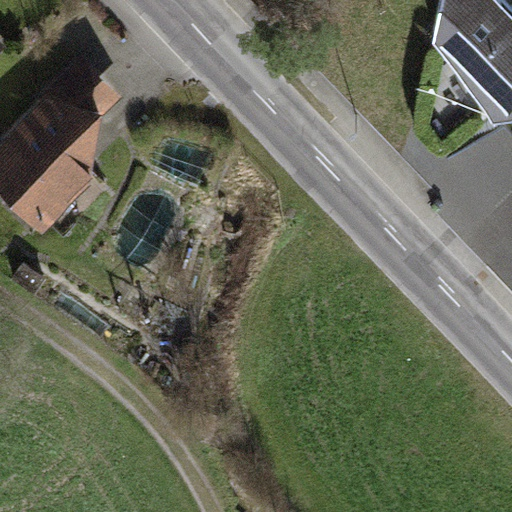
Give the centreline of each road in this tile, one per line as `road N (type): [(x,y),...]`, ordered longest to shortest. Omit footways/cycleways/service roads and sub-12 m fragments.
road 1 (tertiary): [(511,360),(170,0)]
road 2 (track): [(0,290),(142,396),(220,511)]
